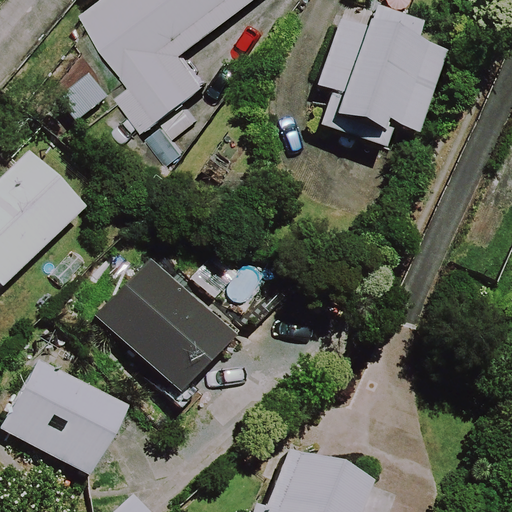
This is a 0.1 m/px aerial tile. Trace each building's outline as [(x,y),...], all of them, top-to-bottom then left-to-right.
[(96,0),(79,13),(135,87),(121,98),(149,134),(209,88),(185,57),(259,0),(96,0)] [(418,28),(369,10),(361,34),(333,24),(305,98),(322,105),(312,130),(370,151),(376,136),(409,148),(440,63),(409,52),(418,28)] [(0,289),(78,218),(24,160),(0,183),(0,289)] [(226,347),(143,266),(87,323),(170,404),(226,347)] [(122,416),(32,365),(0,421),(0,443),(81,489),(122,416)] [(244,511),(243,511),(352,511),(362,485),(278,457),(259,511),(244,511)] [(136,511),(126,500),(112,511),(136,511)]
